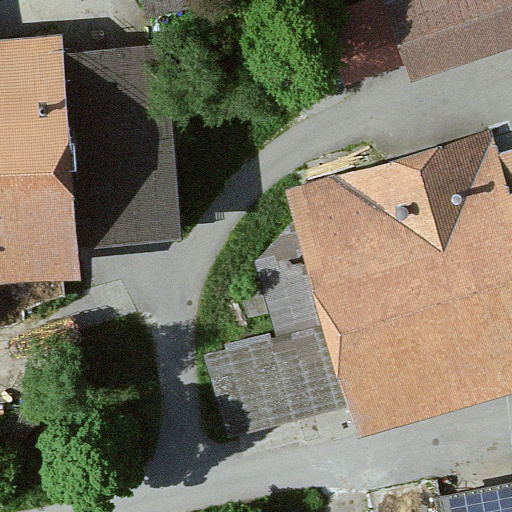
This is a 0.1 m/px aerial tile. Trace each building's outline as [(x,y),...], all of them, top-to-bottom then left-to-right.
[(147,0),(150,13),(212,0),(147,0)] [(511,0),(387,0),(413,75),(511,42),(511,0)] [(0,286),(86,280),(84,246),(187,239),(174,53),(65,61),(63,43),(0,47),(0,286)] [(357,407),(366,439),(511,396),(511,198),(493,137),(287,198),(326,328),(205,364),(229,445),(357,407)] [(511,511),(511,482),(436,499),(439,511),(511,511)]
